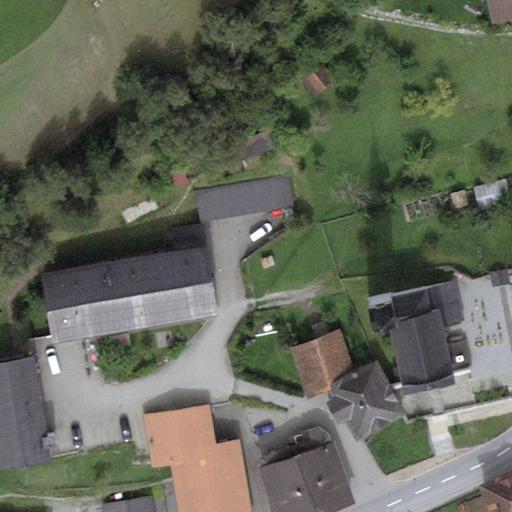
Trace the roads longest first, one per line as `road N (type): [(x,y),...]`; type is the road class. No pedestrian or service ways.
road 1 (residential): [(370,511),(342,439),(313,408),(231,386),(73,404)]
road 2 (secondary): [(374,511),(511,446)]
